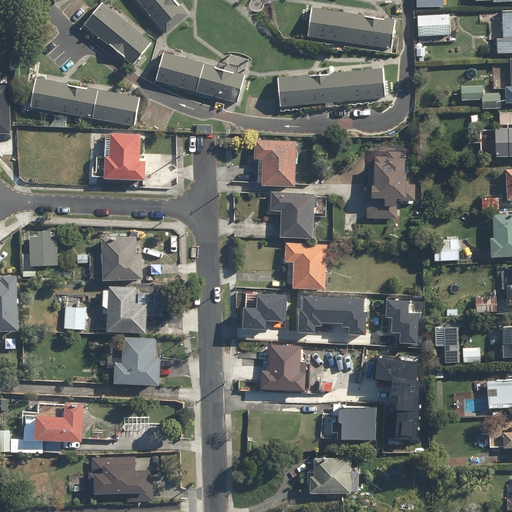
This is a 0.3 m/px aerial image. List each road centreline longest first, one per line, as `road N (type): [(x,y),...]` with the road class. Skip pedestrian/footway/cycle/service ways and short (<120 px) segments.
road 1 (residential): [(214,511),(204,208)]
road 2 (residential): [(204,208),(0,200)]
